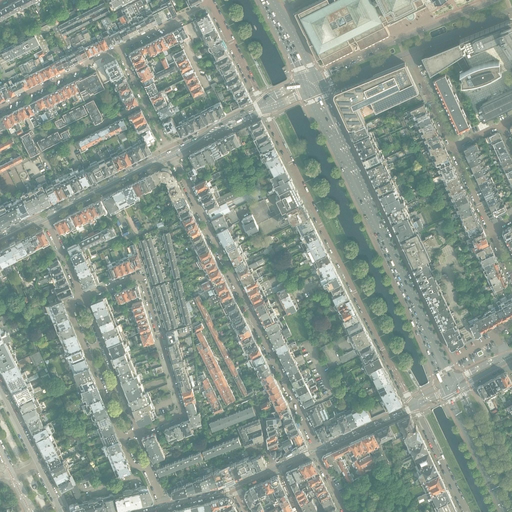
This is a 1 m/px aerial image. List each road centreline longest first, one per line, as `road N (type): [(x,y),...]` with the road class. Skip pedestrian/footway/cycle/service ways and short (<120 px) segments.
road 1 (residential): [(263,107),(412,406)]
road 2 (residential): [(170,152),(316,449)]
road 3 (primary): [(306,92),(444,383)]
road 4 (primary): [(453,379),(341,133)]
road 5 (residential): [(137,433),(181,411),(145,275),(81,297)]
road 6 (residential): [(498,0),(315,76)]
road 7 (residential): [(81,297),(67,304),(121,440)]
road 8 (residential): [(137,433),(81,297)]
road 9 (primary): [(447,391),(504,511)]
road 10 (residential): [(118,47),(0,108)]
road 11 (primary): [(511,500),(457,386)]
